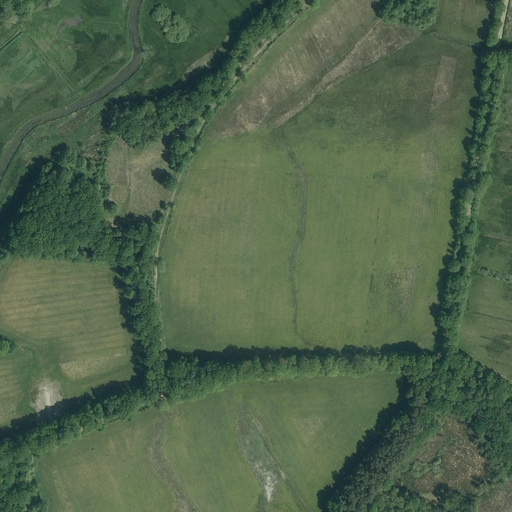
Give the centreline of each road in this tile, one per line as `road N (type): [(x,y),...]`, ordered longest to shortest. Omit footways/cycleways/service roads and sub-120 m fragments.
road 1 (track): [(511,398),(441,356),(506,0)]
road 2 (track): [(164,393),(156,253),(183,169),(206,116),(309,0)]
road 3 (track): [(164,393),(239,366),(441,356)]
road 4 (track): [(0,460),(164,393)]
